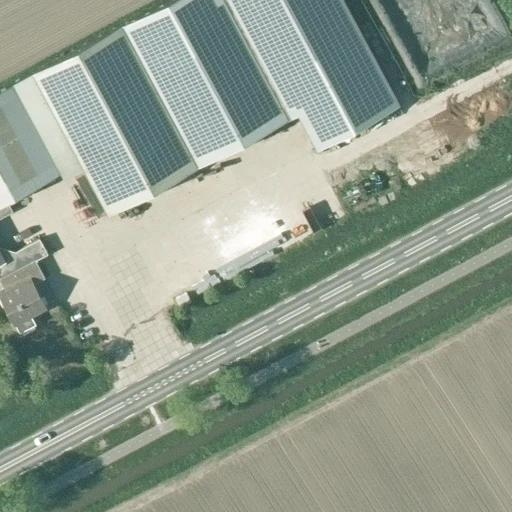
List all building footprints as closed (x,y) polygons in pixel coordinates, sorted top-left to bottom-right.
[(289,117),(226,0),(164,0),(122,23),(198,165),(289,117)] [(342,0),(226,0),(289,117),(291,116),(310,151),(398,104),(342,0)] [(407,0),(409,3),(414,0),(417,0),(423,9),(440,1),(439,0),(407,0)] [(442,28),(457,21),(450,5),(435,12),(442,28)] [(31,72),(83,168),(107,214),(198,165),(122,23),(31,72)] [(6,200),(59,171),(11,82),(0,88),(0,262),(5,260),(4,257),(0,250),(0,217),(12,211),(6,200)] [(47,253),(38,239),(4,257),(5,260),(0,262),(0,283),(4,292),(0,293),(0,298),(18,333),(35,325),(30,316),(45,308),(32,284),(43,278),(34,260),(47,253)] [(182,266),(187,278),(212,267),(206,255),(182,266)]
